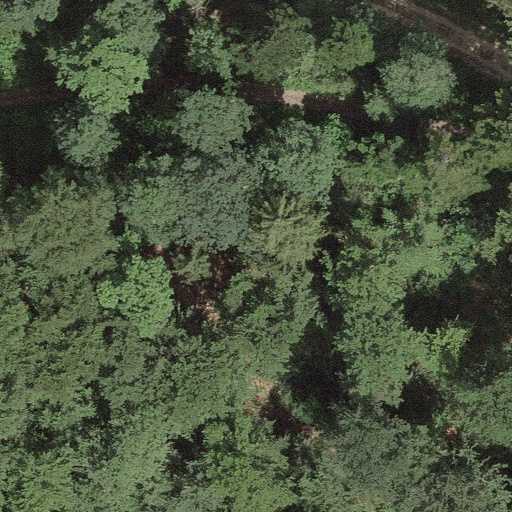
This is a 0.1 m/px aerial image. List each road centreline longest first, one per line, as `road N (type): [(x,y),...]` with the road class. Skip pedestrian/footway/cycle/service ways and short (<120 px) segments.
road 1 (track): [(511,135),(137,84),(0,96)]
road 2 (track): [(384,0),(511,55)]
